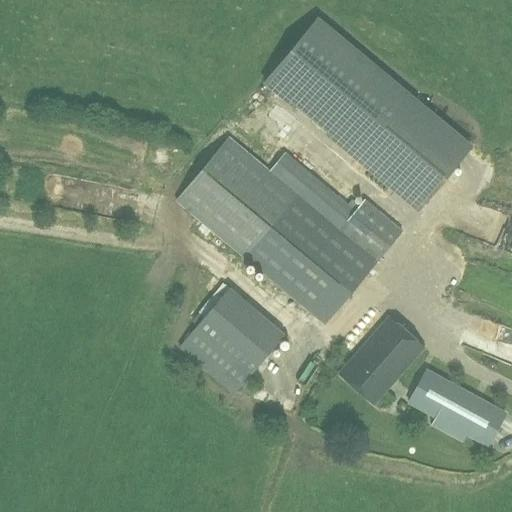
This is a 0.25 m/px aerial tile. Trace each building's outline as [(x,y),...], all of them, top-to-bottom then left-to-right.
[(473,146),(324,22),(317,17),(262,83),(417,213),(473,146)] [(309,310),(325,323),(402,231),(364,200),(354,212),(284,154),(268,172),(228,138),(176,201),(308,310),(309,310)] [(477,203),(466,221),(497,239),(508,220),(477,203)] [(180,347),(235,394),(285,335),(230,288),(180,347)] [(374,403),(424,347),(390,316),(339,373),(374,403)] [(324,359),(311,371),(324,384),(336,372),(324,359)] [(427,373),(410,404),(439,419),(443,412),(470,426),(466,433),(487,445),(504,413),(427,373)]
